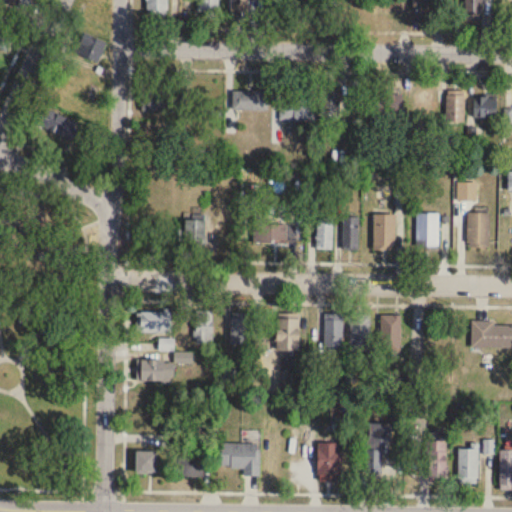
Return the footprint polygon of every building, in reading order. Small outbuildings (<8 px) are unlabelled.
[(0,0),(0,1),(25,11),(29,0),(0,0)] [(145,0),(146,15),(168,15),(167,0),(145,0)] [(219,0),(200,0),(200,11),(219,11),(219,0)] [(248,0),(230,0),(230,13),(248,13),(248,0)] [(412,0),(413,26),(430,26),(430,0),(412,0)] [(482,20),(482,0),(463,0),(463,20),(482,20)] [(0,49),(5,52),(13,36),(0,29),(0,49)] [(106,43),(83,32),(74,53),(97,63),(106,43)] [(320,85),(320,122),(339,122),(339,85),(320,85)] [(142,112),(180,112),(180,90),(142,90),(142,112)] [(268,91),(233,91),(233,110),(268,110),(268,91)] [(465,122),(465,92),(446,92),(446,122),(465,122)] [(221,118),(221,94),(199,94),(199,118),(221,118)] [(402,94),(376,94),(376,123),(402,123),(402,94)] [(496,96),(473,96),(473,118),(496,118),(496,96)] [(314,100),(280,100),(280,120),(314,120),(314,100)] [(69,142),(78,123),(45,108),(36,127),(69,142)] [(142,143),(177,143),(177,124),(142,124),(142,143)] [(490,213),(468,213),(468,249),(490,249),(490,213)] [(416,247),(438,247),(438,214),(416,214),(416,247)] [(395,250),(395,215),(372,215),(372,250),(395,250)] [(333,250),(333,216),(317,216),(317,250),(333,250)] [(358,217),(344,217),(344,250),(358,250),(358,217)] [(205,244),(205,219),(182,219),(182,244),(205,244)] [(265,239),(286,239),(286,226),(265,226),(265,239)] [(213,344),(213,311),(195,311),(195,344),(213,344)] [(136,312),(136,333),(171,333),(171,312),(136,312)] [(369,354),(369,315),(350,315),(350,354),(369,354)] [(400,352),(400,315),(380,315),(380,352),(400,352)] [(248,318),(231,318),(231,347),(248,347),(248,318)] [(276,351),(299,351),(299,319),(276,319),(276,351)] [(342,320),(325,320),(325,348),(342,348),(342,320)] [(472,348),(511,347),(511,323),(472,324),(472,348)] [(160,350),(174,350),(174,339),(160,339),(160,350)] [(164,381),(164,360),(138,360),(138,381),(164,381)] [(381,441),(390,441),(390,424),(368,424),(368,451),(381,451),(381,441)] [(446,478),(446,433),(427,433),(427,478),(446,478)] [(243,476),(259,476),(259,443),(221,443),(221,467),(243,467),(243,476)] [(317,443),(317,478),(341,478),(341,443),(317,443)] [(459,483),(478,483),(478,448),(459,448),(459,483)] [(499,488),(511,488),(511,448),(499,448),(499,488)] [(136,474),(155,474),(155,451),(136,451),(136,474)] [(204,476),(204,456),(177,456),(177,476),(204,476)]
